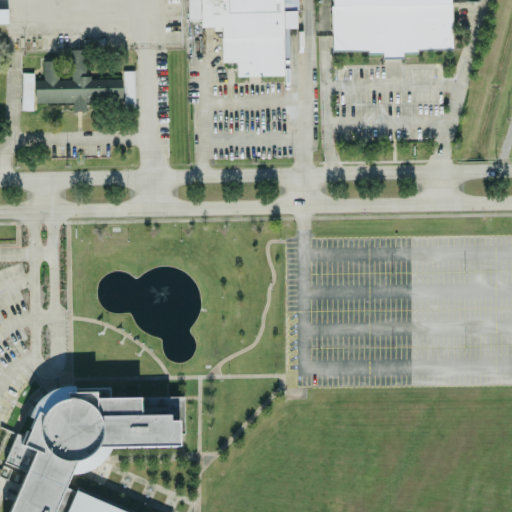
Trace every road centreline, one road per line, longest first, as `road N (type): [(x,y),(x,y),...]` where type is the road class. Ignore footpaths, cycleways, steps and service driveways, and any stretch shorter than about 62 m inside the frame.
road 1 (residential): [(511,169),(0,175)]
road 2 (residential): [(0,208),(511,204)]
